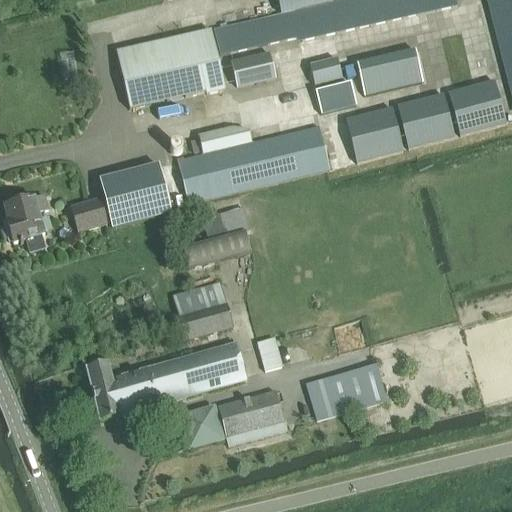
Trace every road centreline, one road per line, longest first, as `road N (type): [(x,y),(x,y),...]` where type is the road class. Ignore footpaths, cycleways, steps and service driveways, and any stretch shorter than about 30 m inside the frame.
road 1 (unknown): [(189,511),(511,431)]
road 2 (tertiary): [(48,511),(0,391)]
